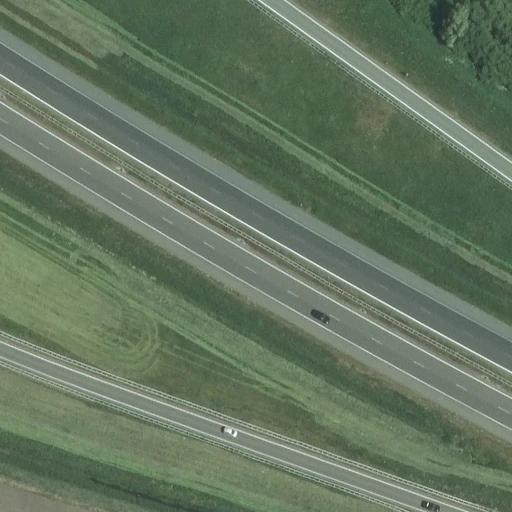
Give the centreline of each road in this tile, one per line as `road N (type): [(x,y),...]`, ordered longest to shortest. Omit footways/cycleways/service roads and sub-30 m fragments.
road 1 (motorway): [(511,356),(319,250),(0,53)]
road 2 (motorway): [(0,118),(298,299),(511,415)]
road 3 (motorway): [(0,350),(442,511)]
road 4 (motorway): [(511,173),(269,0)]
